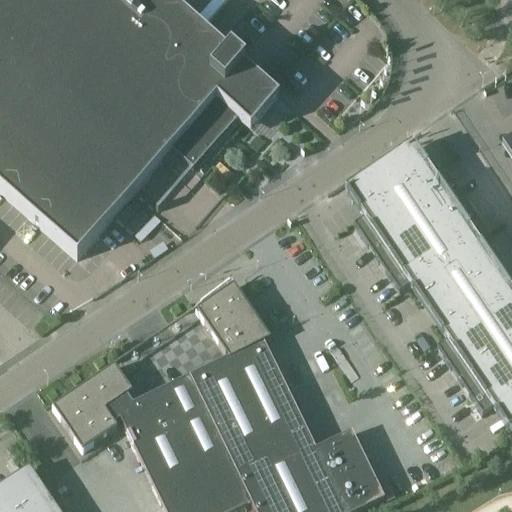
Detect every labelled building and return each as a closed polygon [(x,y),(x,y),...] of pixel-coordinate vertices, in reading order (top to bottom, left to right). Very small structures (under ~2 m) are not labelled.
[(263,96),(153,0),(0,0),(0,195),(14,208),(77,263),(79,261),(133,199),(164,164),(171,156),(193,175),(237,124),(250,136),(278,104),(265,92),(263,96)] [(511,142),(502,150),(511,165),(511,142)] [(362,223),(353,230),(399,297),(409,291),(446,345),(436,352),(482,420),(492,413),(511,441),(511,440),(511,297),(476,245),(487,238),(441,170),(431,177),(412,150),(344,196),(362,223)] [(168,252),(163,244),(149,253),(154,261),(168,252)] [(251,511),(366,511),(384,504),(374,484),(356,493),(333,446),(351,438),(351,436),(315,454),(263,347),(268,343),(233,290),(195,316),(227,363),(132,409),(127,400),(131,397),(114,371),(52,413),(81,457),(122,429),(162,511),(243,511),(250,509),(251,511)] [(0,511),(54,511),(29,473),(10,485),(15,492),(0,502),(0,511)]
